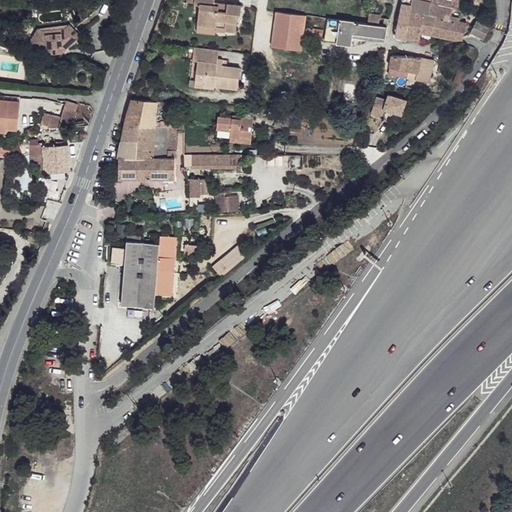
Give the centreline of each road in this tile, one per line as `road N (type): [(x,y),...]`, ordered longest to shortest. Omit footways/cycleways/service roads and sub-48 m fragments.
road 1 (unclassified): [(82,393),(113,384),(449,103),(501,30)]
road 2 (motorway): [(506,183),(383,265),(198,511)]
road 3 (motorway): [(506,183),(249,511)]
road 4 (unclassified): [(85,438),(363,224)]
road 5 (motorway): [(323,511),(511,324)]
road 6 (primary): [(41,277),(110,99)]
road 7 (motorway): [(409,511),(511,387)]
road 8 (primary): [(0,393),(41,277)]
